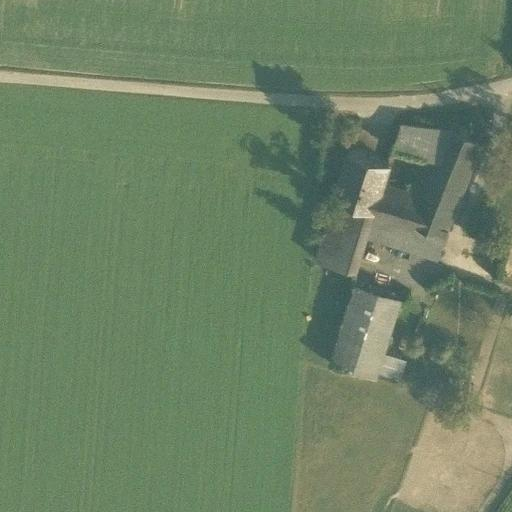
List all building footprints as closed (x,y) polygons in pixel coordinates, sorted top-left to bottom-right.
[(383,183),(374,212),(445,235),(484,141),(451,129),(400,123),(393,148),(429,158),(417,194),(383,183)] [(333,200),(374,212),(383,183),(389,164),(348,152),(333,200)] [(368,232),(374,212),(333,200),(315,259),(356,271),(357,269),(368,232)] [(371,238),(438,259),(445,235),(374,212),(368,232),(371,238)] [(330,362),(376,377),(377,372),(384,351),(400,300),(354,286),(330,362)] [(406,359),(384,351),(377,372),(400,379),(406,359)]
